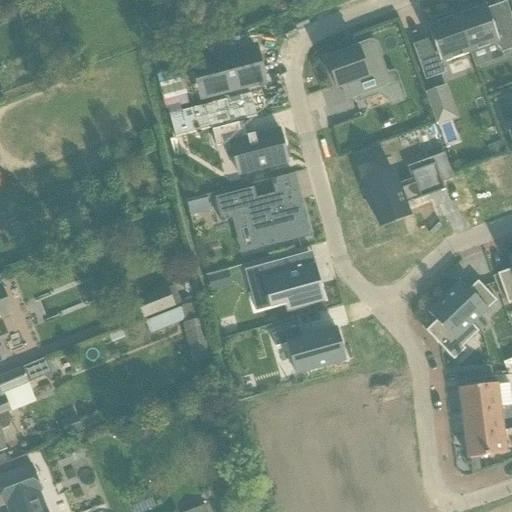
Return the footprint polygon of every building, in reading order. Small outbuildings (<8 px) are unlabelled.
[(456,16),(469,53),(495,44),(501,53),(511,49),(511,20),(509,13),(490,20),(485,5),(476,8),(475,5),(459,10),(460,14),(456,16)] [(469,53),(456,16),(452,17),(450,14),(435,19),(436,23),(427,26),(431,38),(412,45),(425,81),(444,74),(443,63),(469,53)] [(386,90),(378,67),(380,63),(374,45),(369,43),(325,59),(336,89),(347,85),(353,101),(386,90)] [(257,51),(196,68),(205,101),(267,83),(257,51)] [(180,57),(152,65),(165,112),(194,104),(180,57)] [(443,87),(424,94),(435,124),(451,118),(445,103),(449,102),(443,87)] [(255,91),(173,112),(179,135),(261,115),(255,91)] [(242,122),(211,130),(216,148),(230,144),(238,177),(288,164),(279,130),(246,138),(242,122)] [(501,143),(488,147),(492,157),(504,153),(501,143)] [(392,171),(363,182),(379,226),(408,216),(404,205),(413,202),(414,206),(445,195),(441,184),(434,163),(403,175),(407,185),(398,188),(397,184),(392,171)] [(253,188),(214,198),(220,223),(231,220),(246,216),(255,250),(309,237),(300,201),(286,205),(283,193),(274,195),(256,200),(253,188)] [(209,210),(205,198),(186,203),(189,215),(209,210)] [(511,269),(497,274),(508,305),(511,303),(511,256),(507,258),(511,269)] [(285,258),(248,268),(252,284),(263,281),(270,305),(285,301),(287,309),(322,300),(313,267),(289,273),(285,258)] [(218,272),(206,275),(210,288),(222,285),(218,272)] [(460,281),(444,297),(471,326),(472,325),(496,301),(477,282),(468,290),(460,281)] [(0,360),(2,359),(0,353),(0,316),(11,312),(0,286),(0,360)] [(135,302),(143,320),(175,306),(167,288),(135,302)] [(471,326),(444,297),(427,313),(436,321),(425,331),(453,361),(465,350),(462,347),(478,332),(472,325),(471,326)] [(182,326),(189,354),(212,348),(205,321),(182,326)] [(299,327),(272,335),(276,347),(287,344),(296,374),(346,360),(337,329),(302,339),(299,327)] [(46,360),(0,378),(0,395),(51,375),(46,360)] [(477,380),(476,369),(463,371),(464,381),(477,380)] [(497,384),(458,389),(461,413),(500,408),(497,384)] [(4,398),(0,399),(0,451),(7,449),(0,431),(0,430),(9,427),(12,420),(9,412),(4,398)] [(500,408),(461,413),(464,436),(503,431),(500,408)] [(64,433),(81,427),(74,410),(58,415),(64,433)] [(506,454),(503,431),(464,436),(467,459),(506,454)] [(31,461),(35,472),(45,468),(39,452),(10,462),(12,468),(31,461)] [(32,465),(13,472),(0,477),(0,495),(4,505),(6,505),(8,511),(47,511),(40,492),(42,492),(32,465)]
